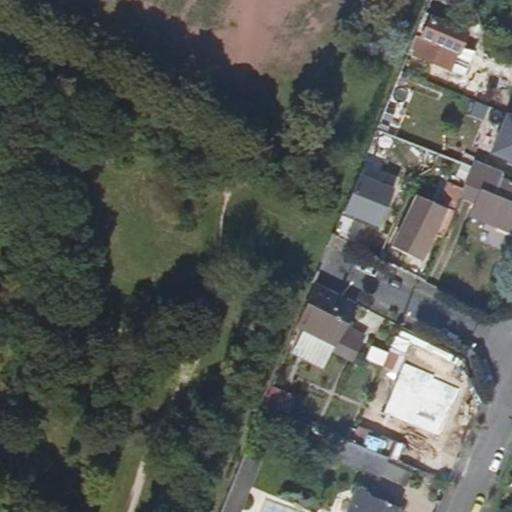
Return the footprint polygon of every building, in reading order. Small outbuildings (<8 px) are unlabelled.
[(457,54),(466,34),(430,19),(414,55),(450,71),(457,54)] [(464,77),(471,60),(457,54),(450,71),(464,77)] [(405,87),(410,76),(400,72),(396,83),(405,87)] [(409,134),(424,98),(413,94),(414,91),(405,87),(396,83),(378,127),(402,137),(404,132),(409,134)] [(511,112),(506,110),(489,152),(511,161),(511,112)] [(432,169),(438,155),(381,131),(371,156),(384,163),(389,151),(432,169)] [(474,160),(475,158),(464,153),(461,162),(471,166),(474,160)] [(511,231),(511,182),(501,178),(503,173),(474,160),(471,166),(462,189),(459,195),(474,201),(468,215),(511,231)] [(380,226),(396,186),(358,172),(343,212),(380,226)] [(420,261),(433,233),(442,237),(459,195),(462,189),(444,181),(438,195),(443,197),(440,206),(419,195),(393,247),(420,261)] [(346,325),(356,303),(315,283),(298,324),(337,344),(334,350),(355,359),(366,335),(346,325)] [(396,373),(403,354),(390,348),(382,367),(396,373)] [(421,416),(400,404),(406,394),(391,386),(371,421),(400,438),(404,430),(411,434),(412,432),(418,435),(425,422),(419,418),(421,416)] [(287,405),(284,398),(270,392),(266,403),(290,414),(293,407),(287,405)] [(404,446),(358,427),(351,442),(386,456),(398,461),(404,446)] [(386,456),(351,442),(339,437),(335,449),(374,465),(373,466),(381,470),(386,456)] [(237,511),(250,479),(237,473),(220,511),(237,511)] [(395,511),(396,510),(382,505),(385,498),(368,491),(367,494),(357,490),(351,507),(353,508),(351,511),(395,511)]
